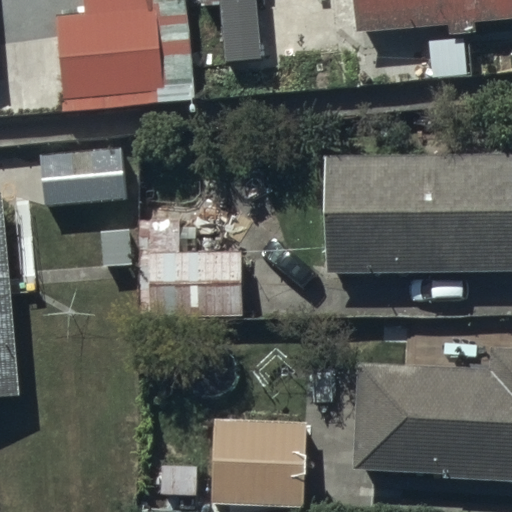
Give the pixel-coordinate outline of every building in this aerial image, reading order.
[(83,0),(84,11),(55,13),(62,107),(194,97),(187,0),(83,0)] [(203,0),(204,4),(221,3),(225,61),(264,58),(259,0),(203,0)] [(511,0),(352,0),(355,29),(446,21),(446,31),(473,28),(472,20),(511,16),(511,0)] [(122,155),(41,161),(44,212),(125,206),(122,155)] [(511,159),(326,163),(326,281),(511,277),(511,159)] [(0,402),(20,401),(3,200),(0,200),(0,402)] [(179,224),(149,224),(149,321),(241,320),(241,258),(179,258),(179,224)] [(491,374),(356,369),(352,476),(442,480),(442,485),(511,487),(511,353),(492,353),(491,374)] [(304,511),(308,426),(215,422),(211,510),(267,511),(304,511)]
